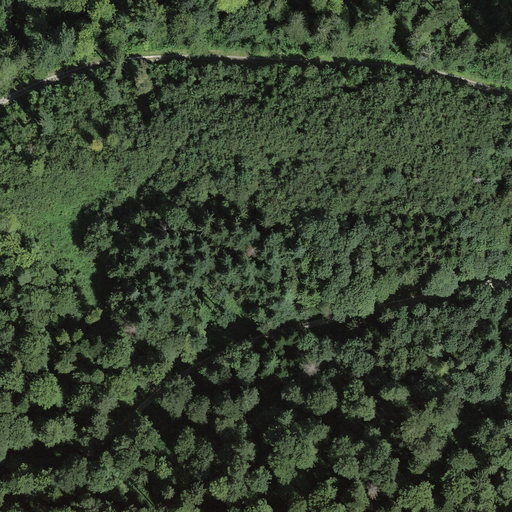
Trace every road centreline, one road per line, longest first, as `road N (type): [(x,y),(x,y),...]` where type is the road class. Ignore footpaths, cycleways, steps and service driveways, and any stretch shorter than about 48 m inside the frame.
road 1 (track): [(0,486),(68,466),(163,388),(263,335),(467,286),(511,291)]
road 2 (track): [(0,100),(103,61),(192,55),(404,67),(511,94)]
